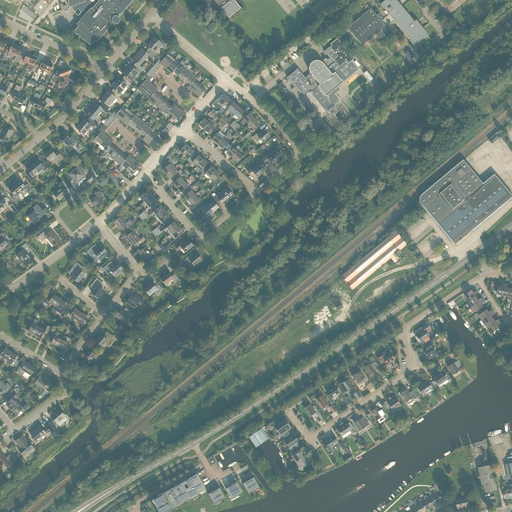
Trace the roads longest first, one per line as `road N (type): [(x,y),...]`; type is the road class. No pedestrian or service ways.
road 1 (secondary): [(193,443),(511,226)]
road 2 (residential): [(255,191),(298,154),(251,100)]
road 3 (residential): [(409,365),(307,438)]
road 4 (residential): [(477,278),(406,326),(409,365)]
